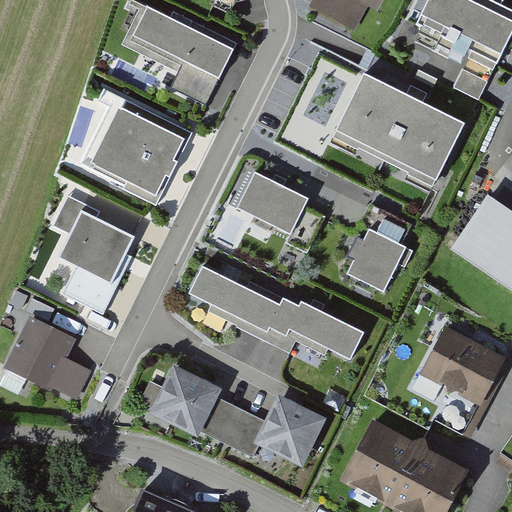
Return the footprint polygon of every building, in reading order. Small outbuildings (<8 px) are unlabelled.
[(315,0),(309,11),(354,35),(368,10),(379,17),(388,0),(315,0)] [(511,41),(511,16),(477,0),(431,0),(416,31),(498,71),(511,41)] [(234,56),(147,12),(133,42),(219,85),(234,56)] [(465,133),(364,82),(335,139),(437,189),(465,133)] [(184,146),(119,113),(91,169),(156,202),(184,146)] [(310,205),(256,178),(237,214),(291,241),(310,205)] [(511,213),(487,197),(451,252),(511,292),(511,213)] [(135,243),(81,216),(57,265),(74,273),(62,298),(104,318),(132,261),(128,259),(135,243)] [(363,246),(357,243),(347,263),(354,267),(348,280),(385,298),(407,253),(369,234),(363,246)] [(294,307),(216,270),(203,298),(279,335),(282,329),(299,338),(303,330),(364,360),(377,333),(314,303),(311,309),(297,302),(294,307)] [(76,346),(29,322),(4,373),(50,396),(51,392),(76,404),(92,373),(68,362),(76,346)] [(506,365),(445,331),(420,376),(481,410),(506,365)] [(149,420),(198,444),(202,436),(219,401),(222,394),(173,371),(149,420)] [(267,424),(219,401),(202,436),(252,460),(257,451),(254,450),(267,424)] [(327,425),(278,401),(267,424),(254,450),(257,451),(303,473),(327,425)] [(450,511),(469,478),(373,426),(341,486),(389,511),(450,511)] [(175,511),(181,500),(144,484),(131,511),(175,511)] [(175,511),(209,511),(181,500),(175,511)]
